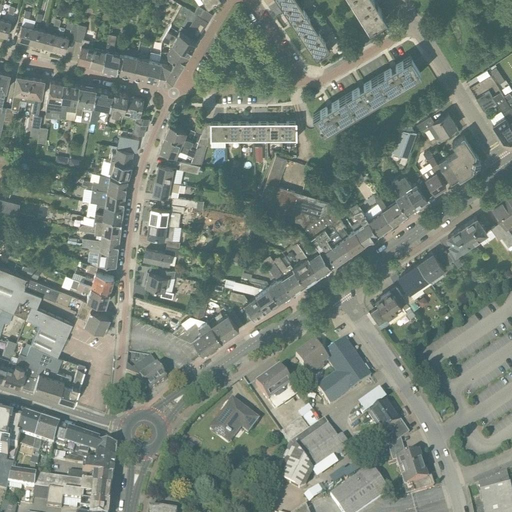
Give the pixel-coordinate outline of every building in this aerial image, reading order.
[(197,0),(200,4),(203,1),(208,8),(220,0),(197,0)] [(284,12),(298,3),(296,0),(276,0),(284,12)] [(374,0),(350,0),(369,29),(384,20),(386,19),(374,0)] [(284,12),(292,24),(306,15),(298,3),(284,12)] [(198,6),(194,13),(208,22),(213,14),(198,6)] [(292,24),(300,36),(314,27),(306,15),(292,24)] [(0,18),(0,34),(7,36),(11,21),(0,18)] [(57,33),(53,49),(65,52),(69,38),(76,41),(77,34),(78,24),(68,21),(66,28),(71,29),(69,36),(57,33)] [(18,39),(30,42),(34,27),(22,24),(18,39)] [(77,61),(89,64),(93,47),(88,46),(89,40),(83,38),(87,26),(78,24),(77,34),(76,41),(82,42),(77,61)] [(171,45),(188,55),(196,42),(178,32),(176,36),(173,34),(177,27),(171,24),(164,37),(170,40),(169,42),(172,44),(171,45)] [(30,42),(42,46),(46,30),(34,27),(30,42)] [(300,36),(308,48),(322,38),(314,27),(300,36)] [(42,46),(53,49),(57,33),(46,30),(42,46)] [(106,51),(102,68),(116,72),(120,53),(120,52),(114,51),(116,35),(109,33),(106,51)] [(132,75),(136,56),(138,51),(138,50),(125,46),(127,37),(124,36),(121,53),(120,53),(116,72),(119,72),(132,75)] [(171,44),(171,45),(172,44),(169,42),(170,40),(164,37),(162,40),(170,45),(171,44)] [(322,38),(308,48),(316,60),(328,51),(323,44),(325,43),(322,38)] [(170,65),(180,68),(188,55),(171,45),(171,44),(170,45),(167,51),(167,52),(168,56),(174,59),(171,64),(170,65)] [(93,47),(89,64),(102,68),(106,51),(93,47)] [(145,78),(157,81),(161,63),(159,62),(159,54),(151,52),(149,58),(145,78)] [(132,75),(145,78),(149,58),(136,56),(132,75)] [(377,76),(388,93),(420,74),(411,58),(411,59),(410,57),(377,76)] [(161,62),(161,63),(157,81),(168,84),(172,82),(180,68),(170,65),(171,64),(161,62)] [(496,67),(490,70),(499,84),(505,80),(496,67)] [(2,106),(7,83),(10,74),(0,71),(0,106),(2,107),(2,106)] [(20,104),(26,105),(30,77),(17,75),(15,85),(11,108),(7,107),(2,129),(7,130),(9,120),(11,121),(13,109),(19,110),(20,104)] [(355,113),(388,93),(377,76),(345,96),(355,113)] [(39,113),(42,97),(41,97),(44,79),(30,77),(27,101),(33,102),(31,112),(39,113)] [(48,98),(47,98),(46,116),(51,117),(52,112),(60,113),(61,99),(63,83),(50,80),(48,98)] [(59,117),(66,118),(67,111),(76,112),(77,104),(80,85),(63,83),(61,99),(60,113),(59,117)] [(83,110),(91,111),(92,111),(93,106),(97,88),(80,85),(77,104),(76,112),(76,114),(82,115),(83,110)] [(97,123),(100,108),(109,109),(114,91),(112,91),(97,88),(93,106),(92,111),(91,111),(89,122),(91,122),(97,123)] [(135,121),(132,133),(143,135),(146,125),(147,125),(149,119),(140,116),(142,105),(144,106),(145,104),(143,103),(144,99),(134,97),(131,98),(127,97),(128,95),(114,91),(109,109),(112,110),(111,113),(119,114),(120,112),(124,112),(123,115),(137,119),(136,121),(135,121)] [(479,105),(492,97),(488,91),(475,100),(479,105)] [(505,98),(511,108),(511,97),(509,93),(503,96),(505,98)] [(323,133),(355,113),(345,96),(313,115),(314,117),(323,133)] [(492,97),(479,105),(483,111),(496,103),(492,97)] [(511,128),(511,108),(505,98),(496,104),(505,117),(504,117),(511,128)] [(428,126),(438,143),(459,130),(448,113),(433,122),(429,117),(430,116),(417,124),(421,130),(428,126)] [(33,114),(31,126),(40,128),(42,116),(33,114)] [(511,128),(504,117),(492,125),(503,141),(510,143),(511,141),(511,128)] [(196,147),(205,122),(198,120),(194,131),(187,128),(186,131),(169,124),(165,135),(196,147)] [(266,138),(281,138),(281,121),(266,122),(266,138)] [(281,138),(296,138),(296,121),(281,121),(281,138)] [(211,139),(220,138),(220,122),(205,122),(196,147),(196,148),(193,156),(191,163),(200,166),(201,166),(207,145),(211,145),(211,139)] [(220,138),(236,138),(235,122),(220,122),(220,138)] [(236,138),(251,138),(250,122),(235,122),(236,138)] [(251,138),(266,138),(266,122),(250,122),(251,138)] [(45,144),(47,129),(40,128),(37,142),(45,144)] [(389,158),(405,164),(413,141),(417,131),(399,130),(389,158)] [(179,150),(193,156),(196,148),(196,147),(165,135),(159,150),(168,154),(176,157),(179,150)] [(446,157),(459,178),(460,177),(470,170),(471,171),(476,168),(477,165),(479,166),(480,159),(478,159),(478,156),(475,151),(474,152),(463,136),(464,135),(463,135),(452,142),(457,150),(446,157)] [(119,136),(117,149),(136,152),(139,140),(119,136)] [(110,173),(110,177),(127,179),(131,166),(133,152),(117,149),(115,154),(112,154),(108,173),(110,173)] [(428,159),(433,156),(429,149),(423,153),(427,160),(428,159)] [(312,239),(319,250),(331,266),(335,263),(351,252),(333,225),(328,218),(332,215),(336,212),(329,202),(330,201),(278,185),(287,159),(276,155),(256,211),(275,216),(300,222),(301,222),(312,239)] [(433,167),(421,174),(434,194),(446,186),(435,170),(441,167),(438,162),(433,156),(428,159),(433,167)] [(438,162),(441,167),(445,174),(451,183),(458,178),(458,179),(459,178),(446,157),(438,162)] [(82,160),(70,158),(68,166),(80,168),(82,160)] [(21,162),(14,160),(12,166),(13,166),(12,169),(17,170),(17,167),(20,168),(21,162)] [(200,166),(191,163),(181,161),(179,169),(198,173),(200,166)] [(159,165),(156,178),(174,182),(177,169),(159,165)] [(353,174),(358,182),(364,179),(359,170),(353,174)] [(404,174),(398,178),(417,206),(422,203),(423,202),(425,201),(426,200),(428,199),(416,182),(412,185),(404,174)] [(395,197),(396,199),(397,198),(407,213),(408,212),(409,212),(412,210),(412,209),(417,206),(398,178),(397,176),(390,180),(400,193),(395,197)] [(87,187),(125,193),(127,179),(110,177),(109,177),(108,183),(88,180),(87,187)] [(161,195),(161,196),(164,197),(164,196),(168,197),(168,196),(170,197),(172,191),(179,192),(180,184),(174,182),(156,178),(153,194),(161,195)] [(9,197),(12,185),(5,184),(3,196),(9,197)] [(123,207),(125,193),(87,187),(85,195),(92,196),(97,197),(97,196),(102,197),(101,204),(100,204),(123,207)] [(506,195),(491,206),(501,220),(505,227),(511,222),(511,203),(507,197),(506,195)] [(171,205),(185,206),(196,207),(197,200),(173,196),(171,205)] [(379,205),(392,223),(407,213),(397,198),(396,199),(387,205),(380,196),(375,200),(379,205)] [(15,203),(0,198),(0,210),(8,212),(9,207),(14,209),(15,203)] [(379,205),(369,212),(363,203),(358,206),(378,233),(392,223),(379,205)] [(95,217),(121,221),(123,207),(100,204),(99,211),(96,210),(95,217)] [(355,229),(364,243),(369,239),(370,239),(378,233),(358,206),(357,204),(350,208),(358,220),(360,219),(364,223),(355,229)] [(149,222),(167,225),(174,226),(178,226),(180,212),(184,213),(185,206),(171,205),(171,211),(151,208),(149,222)] [(333,225),(351,252),(364,243),(355,229),(348,234),(343,226),(345,225),(336,212),(332,215),(328,218),(333,225)] [(101,233),(119,235),(121,221),(95,217),(94,217),(93,225),(82,224),(80,226),(79,229),(84,230),(84,231),(101,233)] [(495,236),(490,228),(486,231),(476,217),(462,227),(472,242),(478,238),(482,244),(495,236)] [(511,244),(511,236),(505,227),(501,220),(490,228),(495,236),(498,240),(500,238),(508,248),(511,244)] [(157,238),(165,239),(167,239),(167,240),(172,240),(174,226),(167,225),(149,222),(147,237),(157,238)] [(452,242),(449,244),(452,249),(455,253),(472,242),(462,227),(448,236),(452,242)] [(256,230),(250,228),(247,237),(253,239),(256,230)] [(82,245),(90,247),(117,251),(119,235),(101,233),(100,240),(83,237),(82,245)] [(331,266),(319,250),(312,239),(307,242),(301,233),(295,238),(297,241),(319,274),(331,266)] [(301,259),(292,266),(304,284),(319,274),(297,241),(295,238),(294,237),(289,241),(291,245),(301,259)] [(166,246),(179,248),(180,241),(172,240),(167,240),(166,246)] [(89,263),(98,266),(98,262),(115,265),(117,251),(90,247),(82,245),(79,245),(79,249),(89,251),(88,263),(89,263)] [(179,248),(166,246),(165,253),(146,249),(144,259),(151,260),(150,262),(159,264),(160,263),(169,265),(170,264),(171,255),(176,256),(178,256),(179,248)] [(238,261),(240,251),(231,249),(229,260),(238,261)] [(463,264),(455,253),(452,249),(448,252),(458,267),(463,264)] [(418,264),(429,279),(445,268),(434,253),(418,264)] [(281,278),(292,292),(304,284),(292,266),(290,264),(287,266),(279,255),(273,259),(272,260),(273,260),(284,276),(281,278)] [(277,279),(268,285),(267,285),(269,286),(279,301),(292,292),(281,278),(284,276),(273,260),(265,257),(255,264),(255,265),(267,266),(277,279)] [(92,285),(109,291),(114,277),(96,271),(98,266),(89,263),(86,270),(94,273),(93,278),(85,275),(85,276),(83,281),(92,284),(92,285)] [(406,283),(412,291),(429,279),(418,264),(399,277),(404,285),(406,283)] [(0,306),(2,307),(40,325),(31,344),(57,357),(64,343),(66,344),(68,339),(66,338),(73,323),(72,323),(18,299),(23,288),(56,302),(56,301),(60,291),(0,265),(0,306)] [(37,280),(41,271),(30,266),(29,268),(23,265),(20,273),(37,280)] [(145,286),(165,290),(168,276),(174,278),(175,271),(160,268),(158,274),(148,272),(145,286)] [(241,279),(250,281),(251,277),(252,274),(242,272),(241,279)] [(69,286),(72,277),(65,274),(62,284),(69,286)] [(73,278),(71,287),(76,289),(89,292),(86,300),(105,306),(109,291),(92,285),(92,284),(83,281),(73,278)] [(431,283),(429,279),(412,291),(410,293),(414,299),(424,292),(422,290),(431,283)] [(279,301),(269,286),(267,285),(264,285),(257,283),(255,282),(254,285),(235,280),(233,288),(255,294),(255,295),(266,310),(279,301)] [(403,296),(402,295),(396,287),(391,290),(398,300),(403,296)] [(231,290),(229,298),(242,301),(254,319),(266,310),(255,295),(248,300),(244,294),(231,290)] [(391,290),(376,300),(379,306),(388,317),(397,311),(395,309),(401,305),(398,300),(391,290)] [(64,292),(60,291),(56,301),(67,306),(72,295),(68,294),(64,292)] [(412,301),(414,299),(410,293),(408,291),(402,295),(403,296),(408,304),(412,301)] [(186,313),(203,318),(207,303),(196,299),(193,310),(187,308),(186,313)] [(95,305),(82,300),(76,315),(85,319),(83,324),(103,333),(109,318),(92,311),(95,305)] [(388,317),(379,306),(369,313),(379,326),(389,319),(388,317)] [(212,319),(209,321),(222,341),(239,330),(228,313),(223,316),(221,314),(215,318),(217,321),(214,322),(212,319)] [(196,322),(186,328),(184,324),(172,333),(191,342),(193,340),(203,354),(222,341),(209,321),(208,320),(206,320),(198,326),(196,322)] [(2,355),(0,354),(0,379),(2,380),(9,360),(9,359),(10,359),(17,342),(8,339),(2,355)] [(370,378),(344,340),(323,355),(328,362),(336,374),(349,392),(370,378)] [(57,357),(31,344),(26,355),(24,360),(38,365),(29,389),(58,399),(65,375),(56,372),(61,358),(57,357)] [(328,362),(323,355),(322,355),(314,344),(296,357),(309,375),(328,362)] [(9,360),(2,380),(29,389),(38,365),(24,360),(26,355),(19,352),(16,362),(10,359),(9,359),(9,360)] [(166,380),(157,365),(150,356),(133,368),(126,366),(126,372),(138,376),(149,392),(166,380)] [(71,387),(69,386),(70,384),(69,384),(72,376),(66,374),(65,376),(65,375),(58,399),(74,404),(86,367),(78,365),(71,387)] [(273,409),(297,393),(280,368),(256,385),(273,409)] [(329,406),(349,392),(336,374),(316,387),(329,406)] [(233,401),(211,429),(218,434),(222,430),(226,433),(226,434),(228,437),(229,436),(231,437),(240,426),(248,433),(258,420),(233,401)] [(385,401),(367,413),(374,422),(376,421),(384,433),(389,429),(398,423),(391,414),(393,413),(385,401)] [(301,419),(309,430),(320,423),(311,411),(301,419)] [(0,442),(5,443),(5,446),(1,445),(1,446),(0,445),(0,487),(7,489),(8,489),(12,472),(13,466),(19,445),(20,438),(21,436),(22,431),(20,430),(24,416),(23,416),(21,422),(11,419),(11,417),(10,422),(0,419),(0,442)] [(20,438),(19,445),(34,450),(36,441),(40,421),(24,416),(20,430),(22,431),(21,436),(20,438)] [(291,443),(309,430),(301,419),(281,433),(289,444),(291,443)] [(291,443),(294,447),(313,473),(344,451),(323,420),(320,423),(309,430),(291,443)] [(48,458),(50,458),(52,451),(54,444),(59,427),(56,426),(40,421),(36,441),(34,450),(31,464),(37,465),(39,456),(48,458)] [(383,441),(388,448),(399,440),(408,433),(400,422),(398,423),(389,429),(393,434),(383,441)] [(69,431),(59,427),(54,444),(64,447),(65,444),(69,431)] [(76,447),(75,451),(76,451),(77,449),(78,449),(82,435),(69,431),(65,444),(66,444),(64,452),(73,454),(75,447),(76,447)] [(96,457),(115,459),(116,447),(115,446),(99,440),(82,435),(78,449),(77,449),(76,451),(75,451),(73,457),(69,456),(68,462),(83,464),(88,465),(89,465),(95,466),(96,457)] [(399,440),(388,448),(392,462),(395,461),(395,460),(404,457),(399,440)] [(313,473),(294,447),(277,479),(299,490),(306,486),(313,473)] [(58,460),(59,452),(52,451),(50,458),(57,460),(58,460)] [(404,457),(395,460),(395,461),(401,479),(405,477),(410,494),(433,486),(430,477),(426,478),(418,453),(404,457)] [(113,478),(113,476),(115,459),(96,457),(95,466),(89,465),(88,465),(83,464),(82,472),(69,471),(68,479),(86,482),(87,474),(94,475),(94,476),(113,478)] [(333,486),(353,473),(348,465),(328,477),(333,486)] [(371,468),(330,496),(341,511),(360,511),(389,492),(371,468)] [(505,470),(479,482),(481,490),(508,484),(505,470)] [(21,490),(22,486),(23,473),(12,472),(8,489),(21,490)] [(22,486),(33,488),(36,475),(29,474),(24,473),(23,473),(22,486)] [(92,486),(111,489),(113,478),(94,476),(94,475),(87,474),(86,482),(86,484),(93,485),(92,486)] [(91,504),(91,503),(109,505),(111,489),(92,486),(93,485),(86,484),(86,482),(68,479),(36,475),(33,488),(49,490),(46,506),(61,509),(61,508),(62,506),(63,500),(63,499),(64,491),(82,493),(81,502),(91,504)] [(307,501),(326,491),(322,483),(303,492),(307,501)] [(479,490),(483,511),(511,511),(511,503),(508,484),(481,490),(479,490)] [(39,498),(41,491),(33,489),(32,497),(39,498)] [(63,499),(63,500),(81,502),(82,493),(64,491),(63,499)] [(2,509),(14,511),(15,511),(17,505),(5,503),(3,502),(2,509)] [(108,511),(109,505),(91,503),(91,504),(81,502),(80,509),(89,510),(89,511),(108,511)]
